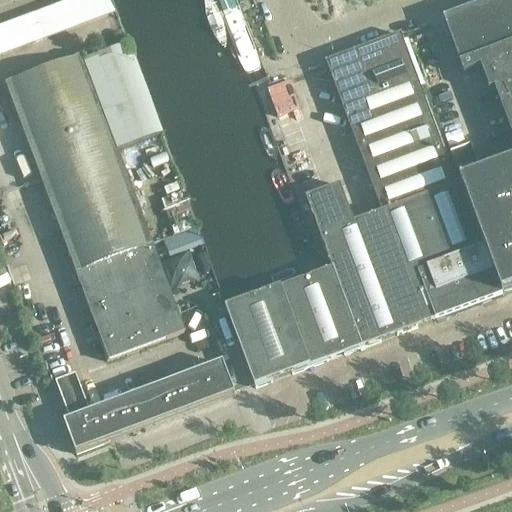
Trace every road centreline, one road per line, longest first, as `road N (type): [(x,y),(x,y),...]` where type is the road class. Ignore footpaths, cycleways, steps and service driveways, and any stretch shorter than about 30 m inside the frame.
road 1 (primary): [(511,394),(202,511)]
road 2 (primary): [(327,511),(511,431)]
road 3 (unknown): [(290,51),(350,190)]
road 4 (unclassified): [(44,511),(0,393)]
